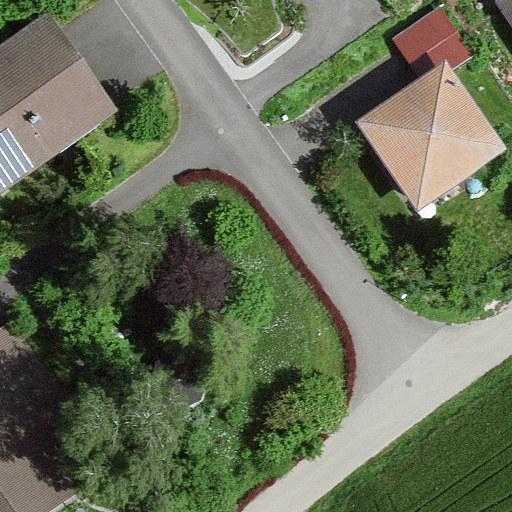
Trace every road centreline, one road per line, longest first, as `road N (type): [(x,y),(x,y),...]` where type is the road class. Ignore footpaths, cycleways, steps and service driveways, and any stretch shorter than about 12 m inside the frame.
road 1 (residential): [(418,392),(148,0)]
road 2 (unknown): [(0,302),(232,121)]
road 3 (unclassified): [(418,392),(272,511)]
